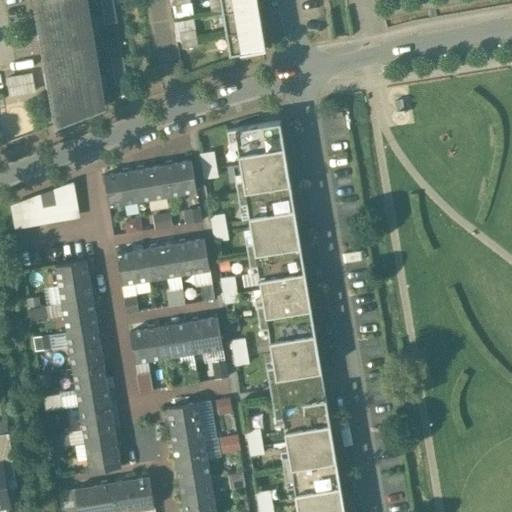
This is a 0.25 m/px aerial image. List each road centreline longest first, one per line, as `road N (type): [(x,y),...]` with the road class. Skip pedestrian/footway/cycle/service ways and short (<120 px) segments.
road 1 (residential): [(303,75),(375,511)]
road 2 (residential): [(87,144),(133,417),(160,441),(171,511)]
road 3 (residential): [(87,144),(303,75)]
road 4 (residential): [(303,75),(511,27)]
